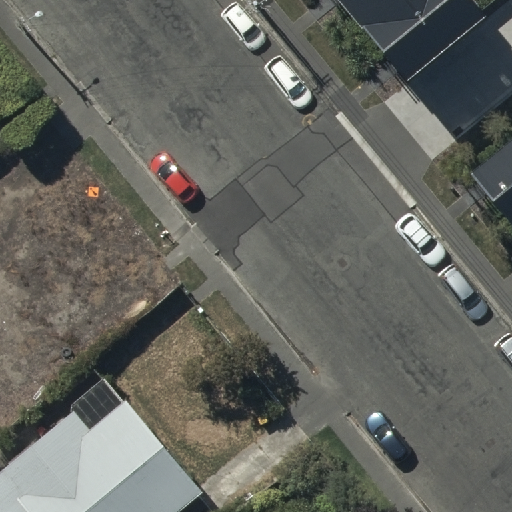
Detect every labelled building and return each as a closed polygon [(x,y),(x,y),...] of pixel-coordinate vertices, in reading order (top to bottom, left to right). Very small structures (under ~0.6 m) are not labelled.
[(361,0),(399,45),(454,0),(361,0)] [(0,110),(11,102),(0,88),(0,110)] [(511,113),(463,152),(511,211),(511,113)] [(0,408),(14,398),(0,380),(0,408)] [(187,511),(198,502),(101,387),(68,416),(72,421),(0,481),(0,511),(187,511)]
